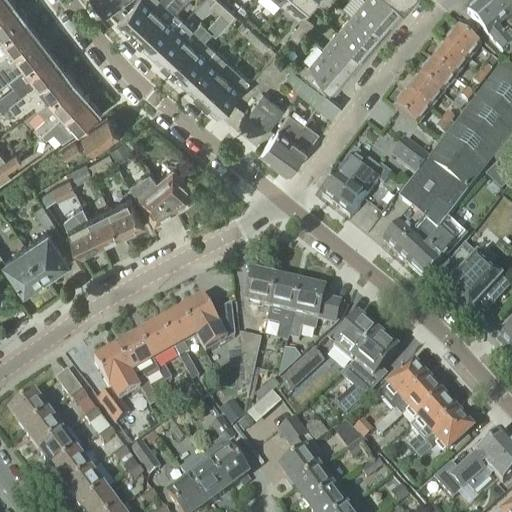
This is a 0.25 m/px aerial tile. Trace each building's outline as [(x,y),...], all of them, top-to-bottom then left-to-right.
[(0,0),(0,13),(14,2),(12,0),(0,0)] [(97,0),(108,15),(108,14),(97,0)] [(97,0),(108,14),(127,0),(97,0)] [(138,0),(117,23),(134,39),(166,5),(165,5),(170,0),(138,0)] [(220,15),(226,8),(216,0),(210,6),(220,15)] [(285,0),(282,5),(299,19),(314,0),(285,0)] [(325,11),(333,1),(331,0),(322,0),(318,5),(325,11)] [(378,39),(392,22),(366,0),(352,17),(378,39)] [(405,6),(398,0),(365,0),(366,0),(392,22),(405,6)] [(511,0),(485,0),(483,1),(492,11),(489,14),(499,27),(499,28),(511,17),(511,0)] [(489,14),(492,11),(483,1),(467,15),(487,39),(487,38),(502,55),(511,46),(511,45),(511,44),(511,43),(511,37),(506,31),(503,34),(498,29),(499,28),(499,27),(489,14)] [(0,39),(1,39),(27,19),(14,2),(0,13),(0,39)] [(151,54),(174,30),(183,21),(166,5),(134,39),(151,54)] [(246,11),(240,6),(237,10),(243,14),(246,11)] [(226,8),(220,15),(229,23),(235,16),(226,8)] [(364,55),(378,39),(352,17),(338,33),(364,55)] [(0,63),(2,62),(39,34),(27,19),(1,39),(0,39),(0,63)] [(299,28),(305,34),(314,24),(307,19),(299,28)] [(183,21),(174,30),(151,54),(168,70),(206,29),(201,23),(193,31),(183,21)] [(297,44),(305,34),(299,28),(291,38),(297,44)] [(184,86),(208,61),(216,52),(204,41),(212,34),(206,29),(168,70),(184,86)] [(254,45),(260,39),(250,30),(245,37),(254,45)] [(444,48),(467,66),(480,49),(457,31),(444,48)] [(350,72),(364,55),(338,33),(324,50),(350,72)] [(0,89),(9,82),(25,70),(51,51),(39,34),(2,62),(0,63),(0,89)] [(260,39),(254,45),(263,54),(269,47),(260,39)] [(454,82),(467,66),(444,48),(432,64),(454,82)] [(335,89),(346,75),(350,72),(324,50),(302,75),(325,95),(332,86),(335,89)] [(0,98),(0,110),(26,91),(62,64),(51,51),(25,70),(9,82),(13,88),(0,98)] [(201,101),(224,76),(232,68),(216,52),(208,61),(184,86),(201,101)] [(491,73),(497,65),(491,61),(491,60),(485,68),(491,73)] [(37,110),(50,101),(76,81),(62,64),(26,91),(0,110),(0,111),(1,113),(8,107),(15,117),(33,104),(37,110)] [(442,98),(454,82),(432,64),(419,80),(442,98)] [(511,136),(511,72),(504,65),(427,163),(399,200),(412,211),(382,244),(395,255),(433,214),(436,210),(448,220),(484,173),(492,163),(495,159),(504,146),(511,136)] [(218,117),(231,103),(242,92),(249,83),(232,68),(224,76),(201,101),(218,117)] [(479,76),(486,81),(491,74),(484,69),(479,76)] [(283,81),(317,107),(324,96),(291,71),(283,81)] [(479,89),(486,81),(479,76),(473,84),(479,89)] [(430,113),(442,98),(419,80),(408,95),(430,113)] [(32,129),(37,136),(38,135),(52,124),(88,97),(76,81),(50,101),(37,110),(44,120),(32,129)] [(467,105),(473,97),(466,92),(460,99),(467,105)] [(317,107),(332,119),(341,107),(325,95),(324,96),(317,107)] [(417,130),(430,113),(408,95),(394,112),(417,130)] [(269,131),(270,129),(284,111),(263,96),(249,116),(269,131)] [(76,131),(100,112),(88,97),(52,124),(38,135),(45,144),(54,136),(54,135),(68,122),(76,131)] [(275,165),(304,126),(290,115),(261,154),(275,165)] [(442,123),(449,128),(454,121),(447,116),(442,123)] [(94,154),(121,135),(108,117),(63,150),(68,158),(83,148),(79,141),(83,138),(94,154)] [(443,136),(449,128),(442,123),(436,131),(443,136)] [(304,126),(275,165),(289,175),(318,136),(304,126)] [(492,163),(506,173),(510,175),(511,172),(511,136),(504,146),(495,159),(492,163)] [(141,148),(131,137),(125,143),(134,153),(141,148)] [(111,154),(118,165),(132,156),(126,145),(125,144),(111,153),(111,154)] [(399,167),(414,178),(428,160),(413,149),(399,167)] [(4,161),(0,163),(0,179),(22,163),(15,154),(5,161),(4,161)] [(88,167),(93,176),(114,165),(109,155),(88,167)] [(364,172),(372,179),(373,178),(378,172),(354,155),(338,176),(321,198),(336,209),(364,172)] [(77,184),(92,177),(86,165),(71,172),(77,184)] [(486,177),(501,192),(511,183),(495,168),(486,177)] [(158,183),(175,212),(197,199),(198,192),(174,171),(158,183)] [(350,220),(378,183),(373,178),(372,179),(364,172),(336,209),(350,220)] [(383,186),(388,180),(378,172),(373,178),(378,183),(383,186)] [(149,190),(143,180),(132,186),(154,225),(175,212),(158,183),(149,190)] [(393,194),(398,188),(388,180),(383,186),(393,194)] [(57,203),(76,194),(70,182),(52,190),(57,203)] [(110,209),(123,238),(144,228),(131,199),(110,209)] [(46,228),(53,223),(42,208),(35,213),(46,228)] [(81,258),(103,248),(88,220),(83,209),(75,213),(64,222),(68,229),(81,258)] [(103,248),(123,238),(110,209),(88,220),(103,248)] [(447,221),(448,220),(436,210),(433,214),(395,255),(409,268),(417,258),(426,249),(437,234),(441,229),(447,221)] [(417,258),(409,268),(424,282),(465,237),(447,221),(441,229),(437,234),(426,249),(417,258)] [(27,248),(46,277),(68,263),(49,233),(27,248)] [(507,248),(500,242),(495,248),(502,254),(507,248)] [(456,305),(489,270),(481,263),(464,247),(449,266),(460,276),(444,293),(456,305)] [(25,292),(46,277),(27,248),(5,262),(25,292)] [(481,263),(489,270),(496,262),(488,255),(481,263)] [(494,307),(510,290),(489,270),(456,305),(469,316),(485,299),(494,307)] [(277,282),(253,277),(246,306),(269,312),(277,282)] [(276,342),(286,345),(287,338),(289,333),(293,317),(300,288),(277,282),(269,312),(266,325),(279,328),(276,342)] [(287,338),(286,345),(287,345),(288,341),(298,343),(301,331),(315,334),(317,323),(331,326),(337,320),(340,305),(322,301),(324,293),(300,288),(293,317),(289,333),(287,338)] [(212,317),(203,302),(181,314),(196,340),(195,341),(204,356),(234,340),(231,307),(212,317)] [(183,347),(195,341),(196,340),(181,314),(159,327),(174,353),(179,361),(186,357),(188,356),(183,347)] [(352,366),(377,336),(358,320),(332,350),(352,366)] [(153,365),(174,353),(159,327),(138,339),(152,365),(153,365)] [(511,353),(511,329),(500,340),(511,353)] [(365,397),(366,398),(377,385),(384,377),(379,373),(397,352),(377,336),(352,366),(342,378),(352,388),(334,404),(345,416),(365,397)] [(248,403),(261,342),(239,337),(244,381),(248,403)] [(152,365),(138,339),(116,351),(131,377),(149,409),(158,405),(146,383),(159,376),(157,373),(153,365),(152,365)] [(109,390),(131,377),(116,351),(94,364),(109,390)] [(294,354),(285,351),(278,377),(279,378),(300,359),(294,354)] [(280,381),(283,385),(291,394),(324,363),(312,351),(280,381)] [(186,357),(179,361),(191,383),(198,379),(186,357)] [(379,417),(383,422),(402,405),(429,383),(414,366),(388,389),(397,400),(390,406),(389,406),(380,414),(380,415),(379,416),(380,417),(379,417)] [(157,373),(159,376),(164,385),(171,381),(164,369),(157,373)] [(70,401),(81,393),(67,373),(55,381),(70,401)] [(254,398),(260,405),(271,395),(279,388),(272,381),(254,398)] [(417,421),(443,399),(429,383),(402,405),(383,422),(384,422),(375,431),(381,438),(402,420),(401,419),(409,412),(417,421)] [(81,393),(70,401),(75,408),(86,400),(81,393)] [(9,415),(24,434),(48,417),(39,405),(45,402),(39,394),(34,398),(33,397),(32,398),(32,399),(11,414),(9,415)] [(116,426),(128,416),(112,394),(99,403),(116,426)] [(272,396),(247,418),(256,428),(281,405),(272,396)] [(417,421),(410,427),(419,438),(424,444),(431,438),(457,415),(443,399),(417,421)] [(220,413),(219,414),(231,429),(231,428),(244,418),(233,403),(220,413)] [(88,417),(95,412),(90,404),(82,410),(88,417)] [(24,434),(38,454),(62,436),(53,424),(60,419),(54,412),(48,417),(24,434)] [(89,428),(101,419),(95,412),(88,417),(84,420),(89,428)] [(457,415),(431,438),(447,456),(473,433),(457,415)] [(237,427),(243,434),(253,427),(247,419),(237,427)] [(227,493),(248,477),(230,453),(225,447),(235,440),(220,421),(211,428),(221,442),(200,458),(209,468),(208,469),(227,493)] [(281,471),(295,490),(319,473),(324,469),(316,458),(320,455),(295,421),(278,434),(290,450),(296,446),(303,455),(281,471)] [(317,422),(304,432),(314,445),(327,436),(317,422)] [(362,442),(372,433),(361,422),(352,431),(362,442)] [(186,438),(179,428),(171,434),(178,444),(186,438)] [(103,447),(114,438),(109,431),(98,439),(103,447)] [(38,454),(52,473),(77,455),(82,451),(68,432),(62,436),(38,454)] [(511,475),(511,446),(501,434),(457,473),(450,466),(415,496),(424,506),(442,490),(453,501),(466,489),(472,496),(494,477),(501,486),(511,475)] [(414,455),(425,445),(424,444),(419,438),(407,449),(414,455)] [(351,461),(368,448),(363,441),(346,453),(351,461)] [(130,452),(149,478),(159,470),(141,444),(130,452)] [(425,445),(414,455),(420,462),(431,452),(425,445)] [(118,466),(129,457),(123,450),(112,458),(118,466)] [(61,484),(67,492),(91,475),(77,455),(52,473),(61,484)] [(366,480),(376,473),(371,465),(360,472),(366,480)] [(295,490),(309,510),(333,492),(340,487),(326,468),(324,469),(319,473),(295,490)] [(131,484),(143,477),(138,469),(126,477),(131,484)] [(206,508),(227,493),(208,469),(188,484),(206,508)] [(81,511),(105,494),(91,475),(67,492),(81,511)] [(177,511),(200,511),(206,508),(188,484),(168,499),(177,511)] [(309,510),(310,511),(347,511),(355,506),(340,487),(333,492),(309,510)] [(390,495),(398,507),(409,498),(400,488),(390,495)] [(145,508),(156,500),(150,493),(139,501),(145,508)] [(118,511),(105,494),(81,511),(118,511)]
